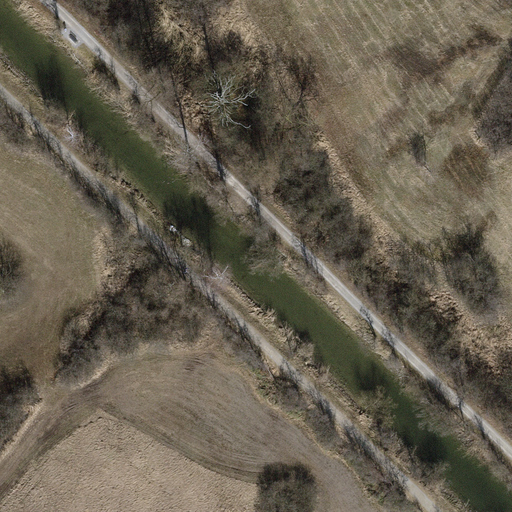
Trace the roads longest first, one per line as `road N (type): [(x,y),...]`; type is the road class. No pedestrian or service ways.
road 1 (track): [(45,0),(511,453)]
road 2 (track): [(436,511),(0,90)]
